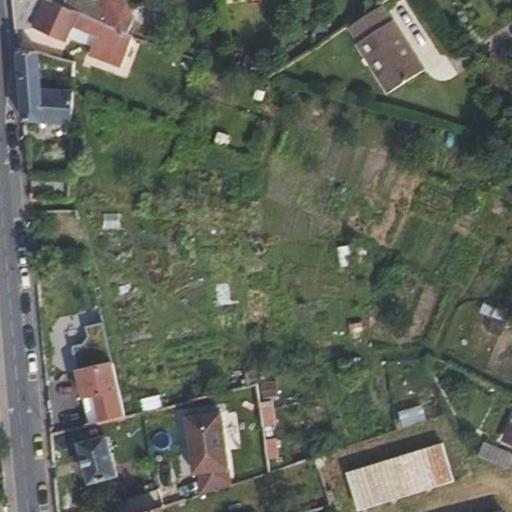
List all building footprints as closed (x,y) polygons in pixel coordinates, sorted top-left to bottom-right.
[(68,10),(48,0),(15,0),(18,29),(36,28),(66,42),(69,36),(74,27),(100,39),(97,50),(95,58),(124,70),(135,41),(125,37),(115,32),(97,23),(68,10)] [(77,0),(72,0),(68,10),(97,23),(100,16),(89,11),(91,6),(77,0)] [(111,0),(106,2),(115,32),(125,37),(141,31),(131,0),(111,0)] [(390,22),(379,5),(348,26),(360,42),(357,44),(389,92),(425,68),(393,20),(390,22)] [(69,36),(97,50),(100,39),(74,27),(69,36)] [(23,90),(49,91),(49,57),(32,51),(20,52),(23,90)] [(78,125),(79,104),(80,95),(49,91),(23,90),(26,124),(77,129),(78,125)] [(119,419),(125,417),(119,390),(104,323),(68,331),(90,426),(119,419)] [(202,493),(231,484),(221,413),(187,418),(194,474),(199,473),(202,493)] [(109,438),(83,445),(93,485),(120,478),(109,438)] [(443,441),(345,472),(358,511),(455,481),(443,441)] [(0,511),(9,511),(9,506),(0,501),(0,511)]
